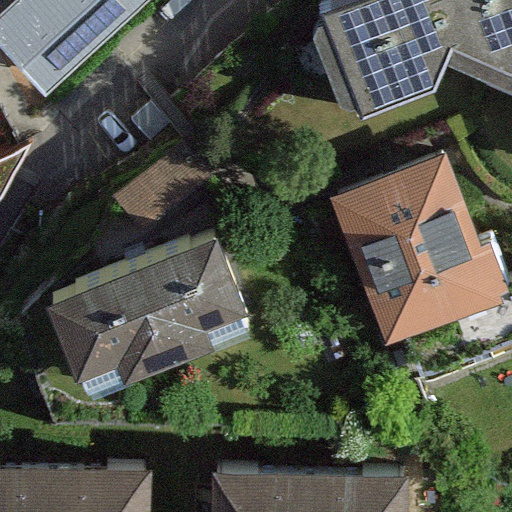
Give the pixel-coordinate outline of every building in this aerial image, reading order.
[(124,0),(0,0),(0,22),(45,72),(124,0)] [(511,0),(322,0),(321,1),(360,109),(437,81),(455,39),(511,64),(511,0)] [(452,130),(328,179),(383,316),(506,267),(452,130)] [(91,166),(109,220),(199,192),(182,138),(91,166)] [(47,275),(88,378),(241,317),(199,214),(47,275)] [(219,442),(215,511),(398,511),(402,450),(219,442)] [(0,511),(148,511),(150,451),(0,446),(0,511)]
